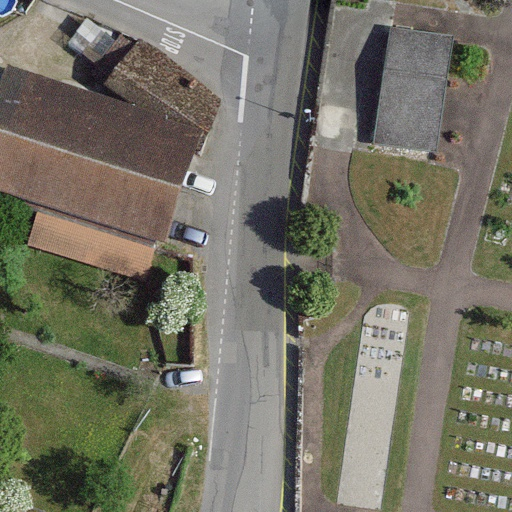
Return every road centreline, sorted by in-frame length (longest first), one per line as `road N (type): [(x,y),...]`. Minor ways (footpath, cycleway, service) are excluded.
road 1 (unclassified): [(235,511),(272,67)]
road 2 (unclassified): [(120,0),(272,67)]
